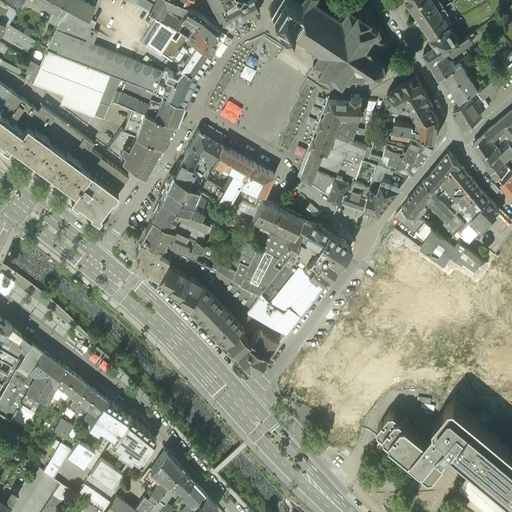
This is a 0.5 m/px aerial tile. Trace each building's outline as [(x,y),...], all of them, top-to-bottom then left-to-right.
[(17,0),(19,1),(19,0),(36,0),(53,9),(62,14),(66,5),(56,0),(17,0)] [(95,6),(83,0),(56,0),(66,5),(89,17),(96,7),(95,6)] [(150,11),(129,0),(98,0),(95,6),(96,7),(89,17),(141,45),(144,39),(155,14),(150,11)] [(188,4),(177,0),(156,0),(150,11),(166,21),(177,28),(182,22),(183,20),(164,9),(167,4),(184,11),(181,15),(182,15),(185,17),(191,21),(193,23),(194,22),(215,37),(217,29),(214,24),(201,12),(188,4)] [(209,0),(213,7),(221,22),(229,17),(230,19),(244,12),(245,14),(259,7),(255,0),(209,0)] [(272,0),(269,6),(276,11),(273,16),(271,17),(272,18),(273,18),(279,22),(276,26),(280,28),(280,29),(278,28),(277,30),(279,31),(278,32),(280,32),(288,38),(289,39),(290,38),(291,39),(292,38),(291,37),(294,32),(302,37),(301,39),(302,40),(303,38),(312,43),(310,45),(312,46),(313,44),(321,50),(321,51),(316,48),(313,54),(317,57),(316,58),(314,57),(314,58),(315,59),(315,60),(314,62),(316,63),(317,61),(323,65),(322,67),(320,67),(320,69),(322,68),(333,76),(334,78),(335,77),(335,75),(336,74),(342,78),(341,79),(342,80),(343,79),(344,79),(344,78),(350,79),(351,80),(352,79),(351,78),(354,74),(363,80),(369,70),(370,70),(371,68),(375,71),(375,73),(376,73),(377,71),(382,70),(383,72),(384,71),(383,69),(387,65),(388,65),(389,63),(387,63),(386,57),(387,56),(386,55),(385,56),(380,53),(381,52),(388,41),(379,35),(382,31),(383,32),(383,30),(382,30),(379,25),(380,25),(379,24),(380,23),(379,22),(378,23),(372,19),(373,18),(374,17),(374,16),(372,16),(361,9),(361,7),(359,7),(359,9),(358,11),(352,7),(353,5),(352,4),(351,6),(350,5),(350,6),(348,5),(347,6),(349,7),(348,9),(344,6),(340,12),(344,14),(344,16),(335,10),(336,8),(335,7),(334,9),(326,4),(327,2),(326,1),(324,3),(319,0),(272,0)] [(434,0),(421,0),(412,6),(422,21),(444,6),(440,0),(435,0),(435,1),(434,0)] [(444,6),(422,21),(432,36),(450,24),(445,17),(448,16),(449,13),(444,6)] [(53,9),(46,19),(57,25),(62,14),(53,9)] [(155,14),(144,39),(154,45),(163,27),(166,21),(155,14)] [(0,16),(0,28),(14,36),(11,40),(26,49),(33,37),(0,16)] [(177,28),(166,21),(163,27),(190,45),(194,39),(177,28)] [(215,37),(194,22),(193,23),(193,24),(189,31),(187,30),(188,28),(188,26),(182,22),(177,28),(194,39),(211,50),(215,37)] [(432,36),(431,36),(435,42),(424,50),(430,61),(446,49),(460,39),(450,24),(432,36)] [(460,39),(446,49),(450,55),(452,53),(454,56),(475,41),(469,33),(460,39)] [(154,45),(144,39),(141,45),(163,56),(164,54),(159,47),(154,45)] [(211,50),(194,39),(190,45),(179,64),(190,70),(196,73),(211,50)] [(116,52),(107,49),(107,48),(98,45),(98,44),(97,44),(97,45),(88,41),(80,60),(120,76),(136,82),(162,92),(172,69),(166,67),(164,70),(163,70),(164,69),(163,69),(163,70),(154,67),(154,66),(153,66),(145,63),(145,62),(144,62),(144,63),(135,59),(135,58),(135,59),(126,56),(126,55),(125,56),(116,52),(117,51),(116,51),(116,52)] [(80,60),(46,46),(39,62),(34,74),(31,79),(32,79),(65,92),(62,100),(104,116),(112,96),(112,94),(120,76),(80,60)] [(446,49),(430,61),(439,76),(444,72),(455,65),(450,55),(446,49)] [(21,67),(1,57),(2,56),(0,55),(0,62),(19,72),(21,67)] [(39,62),(29,56),(23,69),(34,74),(39,62)] [(455,65),(444,72),(462,98),(478,87),(469,75),(470,74),(466,68),(466,69),(460,61),(455,65)] [(178,71),(172,69),(162,92),(162,93),(162,92),(184,100),(196,73),(190,70),(178,71)] [(417,73),(389,89),(386,110),(414,115),(437,115),(431,106),(432,106),(428,98),(429,98),(424,89),(424,88),(417,76),(418,75),(417,73)] [(136,82),(120,76),(112,94),(112,96),(132,104),(133,104),(140,107),(173,119),(176,120),(184,100),(162,92),(162,93),(160,98),(159,98),(159,99),(154,97),(155,95),(144,90),(141,96),(131,92),(133,86),(134,87),(136,82)] [(496,76),(479,90),(483,95),(489,90),(492,93),(498,88),(496,86),(500,82),(496,76)] [(0,100),(10,87),(0,79),(0,100)] [(93,140),(41,102),(37,107),(10,87),(0,100),(0,142),(71,195),(101,154),(89,145),(93,140)] [(363,97),(332,96),(313,143),(344,155),(352,138),(362,114),(363,97)] [(471,96),(454,109),(465,126),(481,113),(480,111),(471,96)] [(227,98),(220,113),(235,121),(242,105),(227,98)] [(173,119),(140,107),(133,104),(132,104),(123,128),(161,142),(173,119)] [(511,107),(476,139),(475,143),(488,161),(501,149),(493,137),(506,127),(511,135),(511,107)] [(438,115),(419,116),(417,124),(416,130),(420,130),(435,137),(439,127),(440,121),(438,115)] [(414,121),(395,118),(395,127),(415,130),(416,130),(417,124),(414,123),(414,121)] [(123,128),(121,127),(107,146),(144,173),(161,142),(123,128)] [(198,128),(196,131),(194,134),(181,160),(192,166),(196,159),(204,163),(204,161),(205,160),(210,162),(210,163),(221,142),(204,131),(203,130),(200,128),(199,128),(198,127),(198,128)] [(435,137),(420,130),(416,130),(415,130),(395,127),(394,132),(411,135),(412,133),(414,133),(411,140),(430,146),(435,137)] [(430,146),(411,140),(408,146),(405,145),(406,143),(389,137),(387,143),(423,156),(430,146)] [(352,138),(344,155),(338,170),(343,172),(342,175),(350,178),(350,177),(353,179),(354,177),(355,176),(356,176),(363,156),(368,144),(352,138)] [(221,142),(210,163),(210,162),(208,165),(209,169),(214,172),(216,168),(219,163),(222,164),(230,148),(221,142)] [(344,155),(313,143),(302,170),(330,189),(338,170),(344,155)] [(387,143),(383,156),(392,160),(397,161),(397,163),(410,167),(411,169),(414,170),(417,164),(423,156),(387,143)] [(511,148),(507,144),(501,149),(507,156),(511,151),(511,148)] [(252,160),(230,148),(222,164),(219,163),(216,168),(229,175),(223,186),(231,192),(243,172),(252,160)] [(448,149),(425,177),(434,187),(445,177),(449,173),(460,163),(448,149)] [(488,161),(486,162),(492,169),(494,167),(503,159),(507,156),(501,149),(488,161)] [(383,156),(371,152),(368,158),(377,161),(386,166),(389,167),(392,160),(383,156)] [(101,154),(71,195),(97,214),(127,173),(101,154)] [(503,159),(494,167),(492,169),(497,175),(508,165),(503,159)] [(192,166),(181,160),(174,173),(197,186),(201,175),(203,171),(199,169),(198,172),(191,168),(192,166)] [(273,171),(252,160),(243,172),(231,192),(240,196),(247,183),(245,182),(249,176),(255,178),(251,186),(264,190),(273,171)] [(386,166),(377,161),(375,167),(372,176),(363,205),(375,209),(381,207),(398,186),(382,180),(386,166)] [(460,163),(449,173),(453,179),(459,186),(471,175),(461,163),(460,163)] [(375,167),(368,165),(365,174),(372,176),(375,167)] [(511,169),(502,181),(511,193),(511,169)] [(343,172),(338,170),(330,189),(328,193),(341,198),(350,178),(342,175),(343,172)] [(197,186),(174,173),(168,184),(193,197),(195,193),(198,186),(197,186)] [(453,179),(449,173),(445,177),(447,179),(450,182),(453,179)] [(353,179),(350,177),(350,178),(341,198),(363,205),(372,176),(365,174),(360,191),(355,189),(359,179),(354,177),(353,179)] [(212,181),(201,175),(197,186),(198,186),(208,192),(212,181)] [(471,175),(459,186),(470,198),(482,188),(471,175)] [(425,177),(408,197),(422,210),(423,210),(430,202),(426,199),(428,196),(449,216),(455,210),(434,187),(425,177)] [(447,179),(439,186),(442,189),(446,186),(450,182),(447,179)] [(222,186),(212,181),(208,192),(226,201),(231,192),(223,186),(222,186)] [(193,197),(168,184),(162,196),(178,205),(183,208),(201,216),(205,208),(204,208),(203,210),(194,206),(192,206),(189,205),(193,197)] [(489,197),(482,188),(470,198),(459,186),(455,190),(459,195),(455,199),(450,203),(452,206),(457,201),(462,207),(465,204),(472,212),(489,197)] [(455,199),(448,191),(446,193),(443,196),(450,203),(455,199)] [(240,196),(231,192),(226,201),(248,213),(253,203),(240,196)] [(201,194),(198,194),(195,193),(193,197),(203,203),(206,197),(201,194)] [(278,203),(261,195),(252,215),(268,222),(269,223),(273,216),(278,203)] [(178,205),(162,196),(151,217),(177,230),(177,231),(182,234),(192,238),(200,242),(209,220),(204,218),(204,217),(201,216),(183,208),(178,205)] [(422,210),(408,197),(403,204),(414,214),(419,214),(422,210)] [(489,197),(466,220),(459,227),(462,229),(472,219),(482,228),(495,215),(493,214),(500,207),(489,197)] [(465,204),(462,207),(457,201),(452,206),(455,210),(465,219),(472,212),(465,204)] [(278,203),(273,216),(269,223),(268,222),(263,231),(256,243),(278,255),(281,251),(285,243),(288,244),(293,233),(301,215),(283,205),(278,203)] [(221,212),(207,204),(205,208),(201,216),(204,217),(204,218),(209,220),(216,223),(221,212)] [(414,214),(403,204),(395,214),(415,230),(425,217),(423,215),(419,214),(414,214)] [(465,219),(455,210),(449,216),(443,223),(453,233),(459,227),(466,220),(465,219)] [(288,244),(285,243),(281,251),(278,255),(273,262),(279,267),(288,256),(294,248),(301,238),(303,234),(310,219),(301,215),(293,233),(288,244)] [(177,230),(151,217),(146,227),(165,235),(167,232),(190,242),(192,238),(182,234),(177,231),(177,230)] [(288,256),(279,267),(263,286),(272,293),(298,261),(302,264),(303,264),(314,247),(327,228),(310,219),(303,234),(301,238),(294,248),(288,256)] [(435,226),(421,245),(445,262),(451,254),(462,262),(463,259),(475,268),(484,256),(459,238),(456,241),(435,226)] [(165,235),(146,227),(141,237),(152,243),(169,246),(172,248),(191,255),(204,262),(208,254),(189,245),(190,242),(167,232),(165,235)] [(314,247),(303,264),(315,275),(316,273),(324,279),(325,278),(322,276),(326,271),(329,272),(334,265),(331,264),(342,249),(343,244),(339,241),(340,238),(339,237),(340,237),(327,228),(314,247)] [(126,230),(121,237),(126,240),(131,233),(126,230)] [(169,246),(152,243),(141,237),(140,238),(138,245),(138,252),(140,258),(144,263),(158,274),(166,259),(172,248),(169,246)] [(200,242),(192,238),(190,242),(189,245),(208,254),(212,247),(200,242)] [(251,242),(243,238),(239,250),(251,255),(255,245),(250,243),(251,242)] [(232,274),(210,264),(201,280),(242,322),(252,313),(246,309),(259,290),(263,286),(279,267),(273,262),(278,255),(256,243),(255,245),(251,255),(247,262),(238,258),(235,266),(232,274)] [(191,255),(172,248),(166,259),(201,278),(210,264),(204,262),(191,255)] [(484,256),(483,257),(488,261),(490,257),(494,260),(498,255),(490,248),(484,256)] [(230,254),(226,262),(235,266),(238,258),(230,254)] [(201,278),(166,259),(158,274),(187,302),(201,278)] [(302,264),(298,261),(272,293),(268,298),(282,308),(287,303),(314,274),(315,275),(303,264),(302,264)] [(314,274),(287,303),(300,312),(325,279),(324,279),(316,273),(315,275),(314,274)] [(22,285),(26,280),(17,274),(13,279),(22,285)] [(242,322),(201,280),(188,302),(223,338),(236,326),(236,327),(242,322)] [(282,308),(268,298),(259,290),(246,309),(252,313),(286,330),(300,312),(287,303),(282,308)] [(20,331),(0,315),(0,324),(18,335),(20,331)] [(236,327),(236,326),(223,338),(247,365),(249,363),(257,367),(261,359),(264,361),(269,353),(252,343),(248,340),(249,340),(236,327)] [(0,336),(9,341),(14,344),(17,337),(0,328),(0,336)] [(278,339),(262,328),(252,343),(269,353),(278,339)] [(31,339),(20,331),(18,335),(17,337),(14,344),(21,348),(25,350),(31,339)] [(63,364),(31,339),(25,350),(9,378),(44,399),(49,402),(53,395),(48,392),(53,383),(54,380),(63,364)] [(0,347),(2,349),(7,351),(10,346),(0,340),(0,347)] [(14,344),(9,341),(8,343),(11,345),(10,346),(7,351),(16,357),(21,348),(14,344)] [(7,351),(2,349),(0,352),(0,358),(3,360),(11,365),(16,357),(7,351)] [(11,365),(3,360),(0,365),(0,370),(6,374),(11,365)] [(63,364),(54,380),(64,387),(74,372),(63,364)] [(85,380),(74,372),(64,387),(69,391),(74,394),(85,380)] [(44,399),(9,378),(0,393),(0,397),(16,407),(17,406),(20,408),(22,404),(27,407),(30,402),(36,406),(39,403),(41,404),(44,399)] [(68,402),(62,410),(63,410),(61,413),(65,415),(64,417),(73,421),(75,418),(74,418),(85,402),(95,388),(85,380),(74,394),(68,402)] [(58,387),(53,383),(48,392),(53,395),(58,387)] [(95,388),(85,402),(90,406),(84,416),(90,420),(105,395),(95,388)] [(69,391),(63,399),(68,402),(74,394),(69,391)] [(58,397),(53,395),(49,402),(53,405),(54,403),(58,397)] [(130,414),(105,395),(90,420),(89,421),(106,432),(108,429),(116,434),(130,414)] [(16,407),(0,397),(0,412),(9,419),(16,407)] [(480,422),(454,401),(450,401),(448,404),(434,421),(435,425),(426,436),(395,411),(390,411),(385,417),(388,419),(385,422),(383,420),(378,425),(378,430),(429,472),(434,471),(444,458),(444,454),(451,446),(466,458),(487,476),(483,481),(473,472),(469,472),(460,483),(460,487),(471,496),(465,502),(463,501),(456,501),(447,511),(500,511),(508,504),(508,500),(511,500),(511,498),(511,445),(511,447),(480,422)] [(61,413),(53,427),(65,434),(73,421),(64,417),(65,415),(61,413)] [(149,429),(130,414),(116,434),(112,440),(118,445),(116,448),(118,449),(130,457),(132,454),(139,459),(155,436),(148,431),(149,429)] [(95,449),(78,438),(66,456),(83,467),(95,449)] [(373,438),(370,449),(379,451),(382,440),(373,438)] [(60,441),(47,464),(44,470),(53,476),(66,456),(71,448),(65,444),(60,441)] [(166,447),(150,469),(155,473),(154,474),(158,477),(159,476),(163,479),(162,481),(160,479),(150,493),(156,497),(158,494),(180,464),(166,447)] [(101,458),(91,472),(111,486),(121,472),(101,458)] [(18,492),(17,493),(10,504),(5,511),(18,511),(44,470),(35,464),(18,492)] [(180,464),(158,494),(164,500),(173,487),(170,485),(172,482),(182,493),(193,478),(180,464)] [(182,493),(181,495),(191,503),(190,505),(187,503),(179,511),(188,511),(205,491),(193,478),(182,493)] [(18,492),(12,488),(6,496),(7,499),(8,500),(6,502),(10,504),(17,493),(18,492)] [(193,511),(211,511),(217,505),(205,491),(191,509),(193,511)] [(142,511),(135,507),(115,493),(102,511),(103,511),(104,511),(142,511)] [(150,493),(146,498),(152,502),(156,497),(150,493)] [(53,494),(41,511),(55,511),(63,501),(53,494)] [(164,500),(158,494),(156,497),(152,502),(149,507),(154,511),(167,511),(168,511),(171,507),(164,500)] [(143,496),(135,507),(142,511),(144,511),(149,507),(152,502),(146,498),(143,496)] [(0,497),(0,511),(5,511),(10,504),(6,502),(0,497)] [(511,511),(511,498),(511,500),(508,500),(508,504),(500,511),(511,511)] [(79,511),(94,511),(98,508),(88,500),(79,511)]
